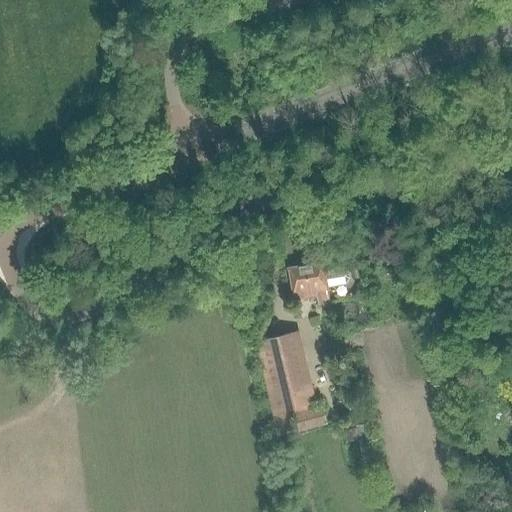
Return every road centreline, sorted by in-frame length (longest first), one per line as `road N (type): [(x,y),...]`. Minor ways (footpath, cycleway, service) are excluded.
road 1 (unclassified): [(0,236),(22,297),(64,319),(87,313),(230,216),(431,178),(511,153)]
road 2 (tertiary): [(0,231),(511,31)]
